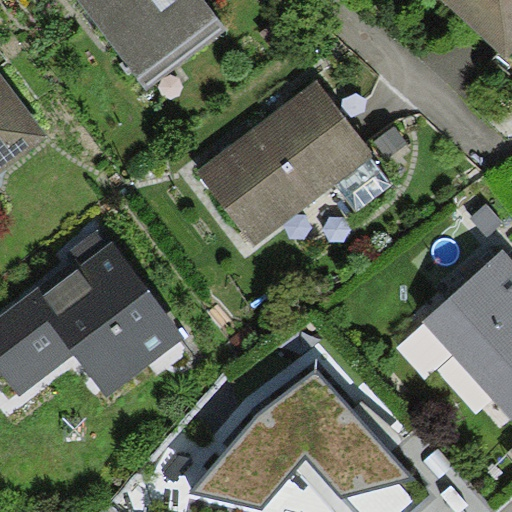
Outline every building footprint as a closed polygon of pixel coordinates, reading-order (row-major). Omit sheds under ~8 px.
[(223,27),(203,0),(77,0),(143,87),(223,27)] [(511,56),(511,0),(439,0),(508,61),(511,56)] [(0,176),(48,141),(0,76),(0,176)] [(376,157),(319,80),(197,171),(254,248),(337,187),(372,159),(376,157)] [(392,185),(372,159),(337,187),(357,212),(392,185)] [(186,337),(112,242),(44,295),(38,287),(0,316),(0,370),(20,396),(73,355),(107,398),(186,337)] [(511,259),(503,249),(422,322),(511,420),(511,419),(511,259)] [(412,511),(431,496),(316,374),(254,417),(193,492),(262,507),(305,454),(355,511),(412,511)]
